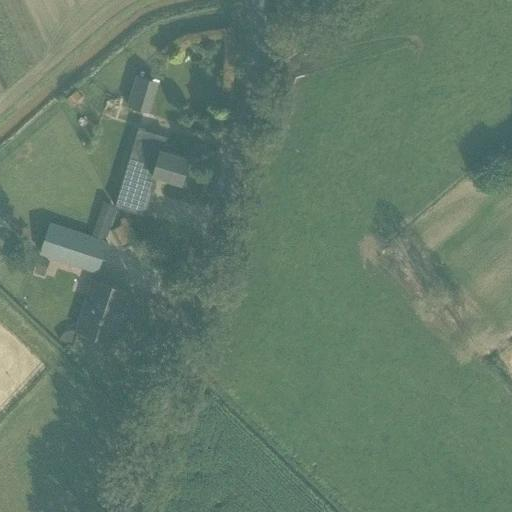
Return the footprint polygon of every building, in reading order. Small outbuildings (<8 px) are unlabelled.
[(143,110),(152,80),(136,75),(128,106),(143,110)] [(77,91),(66,100),(71,106),(81,97),(77,91)] [(110,120),(98,159),(163,178),(182,184),(190,159),(171,153),(161,150),(157,161),(133,153),(140,129),(110,120)] [(49,223),(39,253),(97,272),(107,242),(104,241),(116,206),(103,201),(91,237),(49,223)] [(38,258),(33,273),(44,276),(49,261),(38,258)] [(130,293),(112,286),(93,280),(77,331),(114,343),(114,342),(110,341),(121,308),(125,309),(130,293)]
